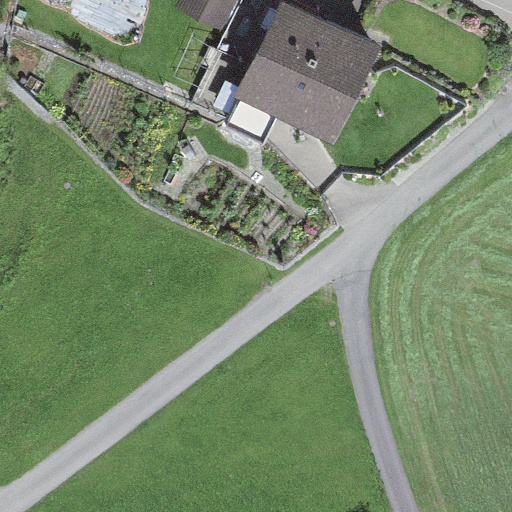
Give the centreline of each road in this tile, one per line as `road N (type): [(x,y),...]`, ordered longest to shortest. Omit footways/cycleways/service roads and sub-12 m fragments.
road 1 (track): [(0,507),(342,244),(511,100)]
road 2 (track): [(342,244),(349,345),(401,511)]
